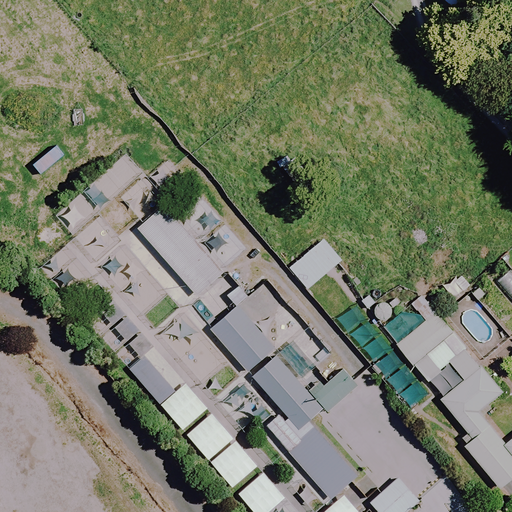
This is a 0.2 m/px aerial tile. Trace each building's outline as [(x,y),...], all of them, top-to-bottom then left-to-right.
[(158,207),(121,166),(108,177),(145,218),(158,207)] [(222,275),(165,209),(139,231),(197,297),(222,275)] [(343,261),(325,239),(290,268),(308,290),(343,261)] [(511,275),(498,288),(511,305),(511,275)] [(339,293),(331,282),(314,295),(343,332),(356,322),(347,309),(355,303),(345,289),(339,293)] [(115,301),(102,313),(140,357),(153,345),(115,301)] [(416,311),(426,323),(398,346),(427,381),(449,362),(465,382),(442,401),(468,433),(459,441),(500,490),(511,479),(511,433),(503,442),(478,413),(502,393),(436,314),(426,302),(416,311)] [(276,348),(240,306),(211,330),(248,372),(276,348)] [(185,386),(154,349),(131,369),(162,406),(185,386)] [(320,412),(324,408),(308,392),(307,392),(277,356),(253,376),(283,411),(266,426),(330,500),(358,477),(310,421),(320,412)] [(308,392),(324,408),(329,414),(357,390),(332,360),(316,373),(321,380),(308,392)] [(227,367),(215,377),(260,428),(272,417),(227,367)] [(257,467),(212,414),(187,435),(232,488),(257,467)] [(407,511),(419,502),(399,479),(371,504),(377,511),(407,511)] [(266,511),(247,488),(231,501),(240,511),(266,511)]
